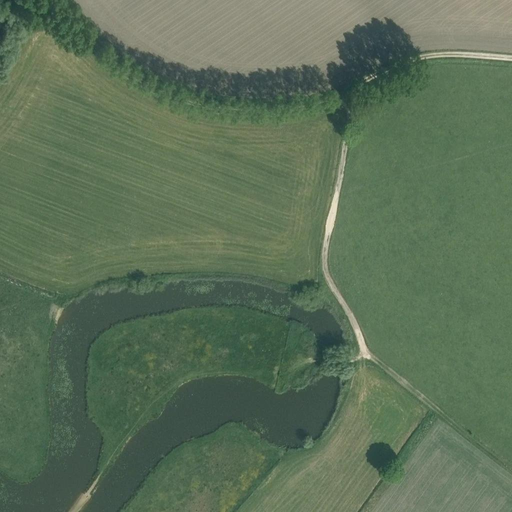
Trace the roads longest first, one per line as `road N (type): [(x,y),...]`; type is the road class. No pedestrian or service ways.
road 1 (track): [(352,94),(272,111),(197,105),(124,70),(54,0)]
road 2 (track): [(364,350),(325,271),(352,94)]
road 3 (track): [(511,58),(421,57),(373,75),(352,94)]
